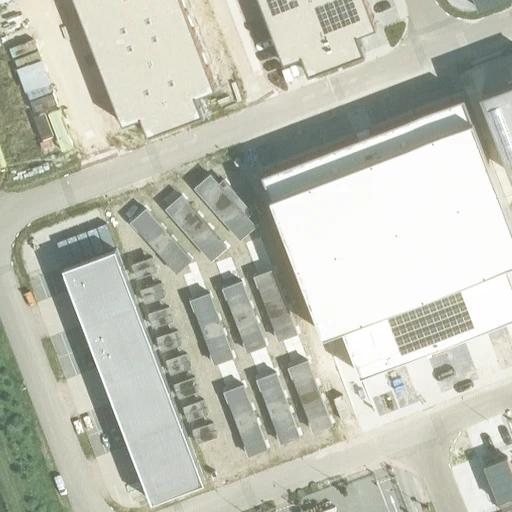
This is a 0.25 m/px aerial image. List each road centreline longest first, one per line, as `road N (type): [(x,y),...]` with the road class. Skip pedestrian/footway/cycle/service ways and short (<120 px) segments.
road 1 (unclassified): [(443,54),(0,222)]
road 2 (unclassified): [(0,274),(89,511)]
road 3 (unclassified): [(188,511),(420,424)]
